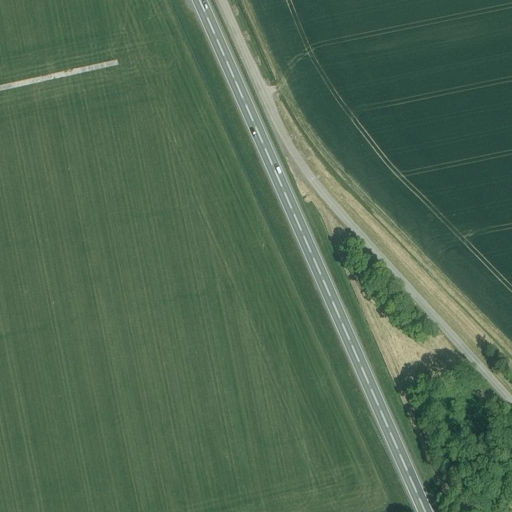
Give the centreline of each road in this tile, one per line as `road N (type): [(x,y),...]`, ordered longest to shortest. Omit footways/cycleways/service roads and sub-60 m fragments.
road 1 (trunk): [(425,511),(200,0)]
road 2 (unclassified): [(511,403),(301,168),(220,0)]
